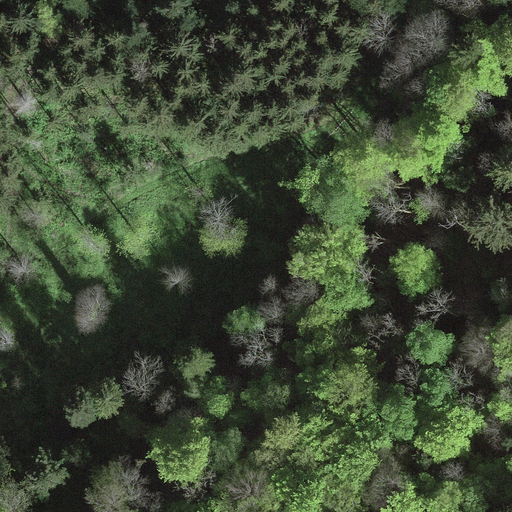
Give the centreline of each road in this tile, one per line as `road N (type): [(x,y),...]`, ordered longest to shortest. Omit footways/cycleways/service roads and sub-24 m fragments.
road 1 (track): [(418,0),(375,38),(334,99),(80,226),(0,284)]
road 2 (track): [(100,0),(10,87),(2,137),(6,216),(20,264)]
